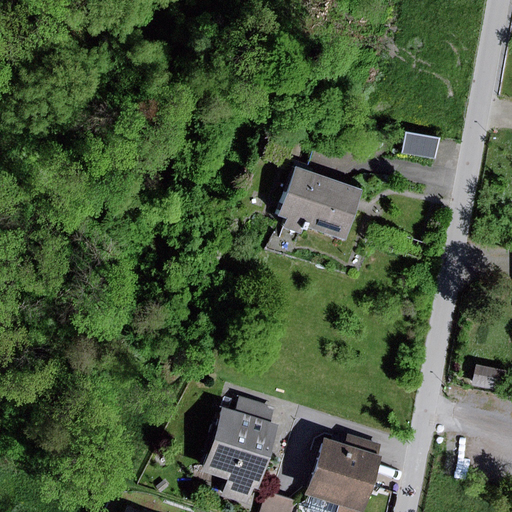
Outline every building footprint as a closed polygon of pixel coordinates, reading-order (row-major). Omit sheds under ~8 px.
[(433,136),(398,129),(394,151),(429,157),(433,136)] [(285,162),(301,168),(309,147),(280,137),(272,158),(285,162)] [(301,168),(285,162),(268,211),(278,214),(275,225),(295,232),(298,221),(339,236),(357,187),(301,168)] [(505,370),(469,363),(465,383),(501,390),(505,370)] [(233,394),(227,412),(266,422),(271,405),(233,394)] [(227,412),(213,408),(197,466),(223,473),(218,492),(242,499),(246,483),(252,485),(269,423),(266,422),(227,412)] [(511,436),(460,429),(455,462),(508,470),(511,442),(511,436)] [(351,511),(371,453),(312,434),(294,490),(333,503),(329,511),(351,511)] [(161,480),(154,486),(159,492),(166,485),(161,480)] [(291,511),(295,500),(262,490),(255,511),(291,511)]
